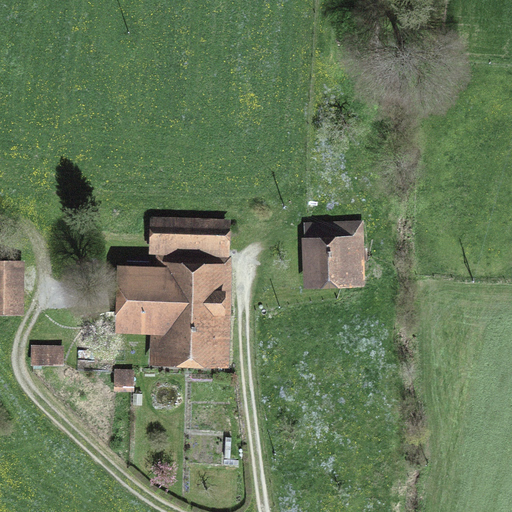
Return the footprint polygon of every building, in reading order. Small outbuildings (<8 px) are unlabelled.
[(232,218),(149,217),(149,254),(231,254),(232,218)] [(363,231),(305,233),(307,299),(366,297),(363,231)] [(19,263),(0,263),(0,317),(20,317),(19,263)] [(226,268),(106,265),(105,335),(152,336),(152,367),(223,369),(226,268)] [(64,364),(64,347),(34,346),(34,363),(64,364)]
